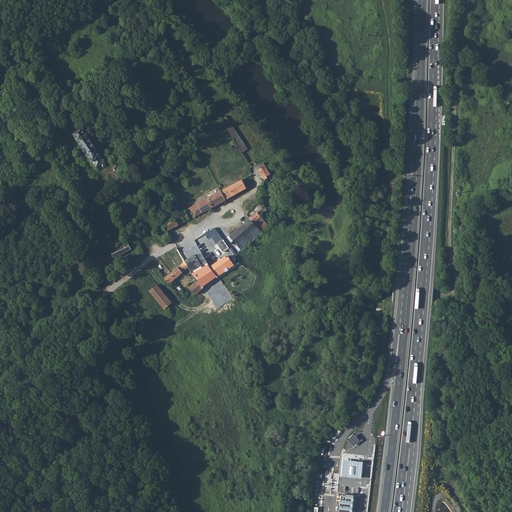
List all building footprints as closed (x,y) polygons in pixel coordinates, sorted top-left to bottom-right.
[(0,85),(1,85),(9,79),(7,75),(9,75),(6,70),(0,73),(0,85)] [(221,120),(228,131),(234,140),(237,145),(243,142),(226,116),(221,120)] [(74,136),(76,139),(96,168),(97,167),(98,169),(100,168),(99,166),(101,165),(102,167),(105,165),(104,163),(104,162),(82,129),(83,129),(77,121),(67,128),(72,136),(73,135),(74,136)] [(234,140),(229,143),(234,150),(238,147),(237,145),(234,140)] [(237,145),(238,147),(242,153),(248,149),(243,142),(237,145)] [(258,166),(259,169),(260,171),(259,171),(264,180),(265,179),(266,179),(267,178),(267,177),(270,175),(263,163),(258,166)] [(221,191),(225,199),(246,189),(242,180),(233,185),(221,191)] [(208,198),(212,207),(226,200),(225,199),(221,191),(208,198)] [(208,198),(197,204),(190,208),(195,216),(202,212),(212,207),(208,198)] [(275,202),(278,209),(284,206),(281,199),(275,202)] [(154,228),(156,232),(164,228),(166,232),(182,223),(180,220),(183,218),(185,222),(189,219),(185,211),(154,228)] [(242,250),(270,227),(257,212),(230,235),(242,250)] [(208,232),(217,244),(223,240),(214,228),(208,232)] [(162,238),(165,245),(172,241),(168,233),(161,237),(162,238)] [(223,252),(229,248),(223,240),(217,244),(223,252)] [(111,251),(110,251),(114,258),(115,258),(131,250),(128,242),(111,251)] [(184,261),(188,268),(190,272),(191,273),(194,277),(203,288),(218,278),(211,269),(210,267),(207,264),(205,261),(203,257),(202,258),(198,253),(184,261)] [(213,265),(210,267),(211,269),(218,278),(234,266),(230,261),(228,257),(226,258),(225,256),(222,259),(223,260),(222,261),(220,258),(217,260),(219,263),(218,264),(217,262),(214,264),(215,266),(214,267),(213,265)] [(164,278),(169,284),(186,270),(188,268),(184,261),(164,278)] [(189,288),(196,295),(203,289),(203,288),(194,277),(192,279),(195,283),(189,288)] [(149,292),(167,313),(170,311),(167,307),(172,303),(157,285),(149,292)] [(186,291),(192,298),(196,295),(189,288),(186,291)] [(354,435),(348,440),(351,443),(353,446),(359,441),(356,438),(354,435)] [(344,460),(342,477),(352,478),(361,479),(363,462),(353,461),(344,460)] [(352,511),(354,495),(340,494),(338,511),(352,511)]
